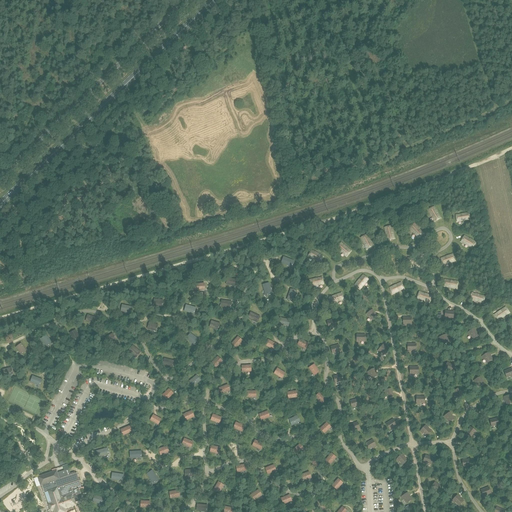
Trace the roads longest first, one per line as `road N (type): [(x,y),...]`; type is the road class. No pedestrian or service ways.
road 1 (track): [(0,317),(335,218),(511,148)]
road 2 (primary): [(0,204),(215,0)]
road 3 (unclassified): [(0,177),(186,0)]
